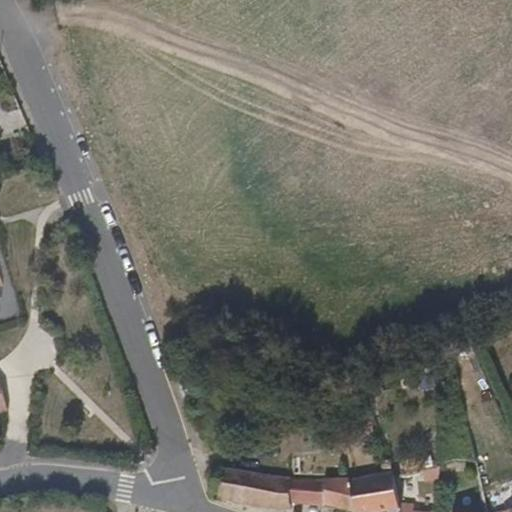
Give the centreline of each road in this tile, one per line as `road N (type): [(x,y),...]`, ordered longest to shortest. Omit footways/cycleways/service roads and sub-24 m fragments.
road 1 (residential): [(181,505),(172,443),(0,9)]
road 2 (residential): [(0,482),(48,474),(181,505)]
